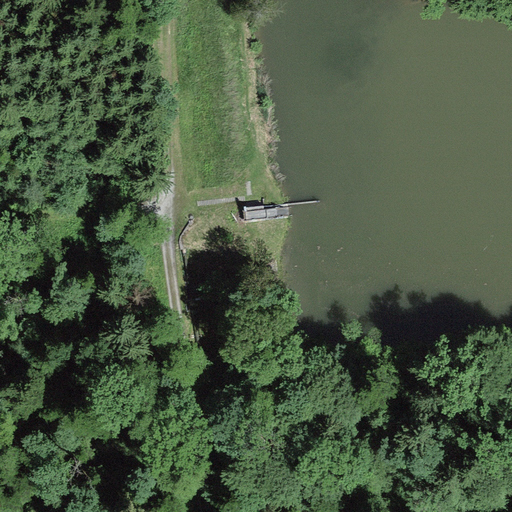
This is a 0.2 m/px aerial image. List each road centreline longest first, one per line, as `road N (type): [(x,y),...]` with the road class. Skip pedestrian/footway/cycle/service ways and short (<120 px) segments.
road 1 (track): [(204,511),(167,207)]
road 2 (track): [(167,207),(169,0)]
road 3 (track): [(167,207),(0,234)]
